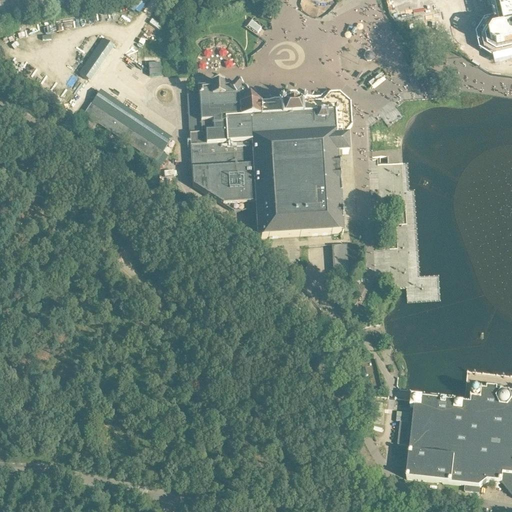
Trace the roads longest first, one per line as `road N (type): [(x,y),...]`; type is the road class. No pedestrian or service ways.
road 1 (unclassified): [(350,511),(323,361),(302,303),(217,236),(0,103)]
road 2 (unclassified): [(177,497),(0,466)]
